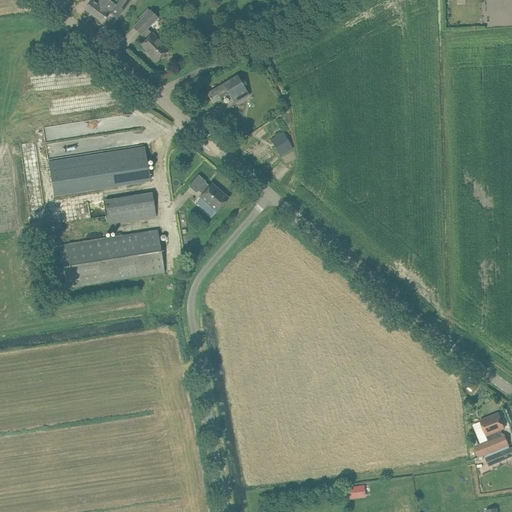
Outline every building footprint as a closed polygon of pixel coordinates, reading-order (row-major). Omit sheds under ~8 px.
[(123,10),(115,5),(108,0),(92,0),(85,9),(102,22),(109,13),(117,18),(123,10)] [(118,0),(115,5),(123,10),(130,0),(118,0)] [(169,50),(162,43),(152,33),(147,28),(157,18),(150,10),(133,27),(140,35),(142,33),(147,38),(140,45),(151,55),(149,56),(156,62),(169,50)] [(238,75),(207,93),(212,103),(228,94),(234,104),(249,95),(238,75)] [(74,76),(27,79),(28,91),(38,90),(38,92),(42,91),(42,90),(75,87),(74,76)] [(283,132),(270,140),(280,156),(292,148),(283,133),(283,132)] [(145,147),(49,162),(54,195),(150,180),(149,175),(145,147)] [(215,211),(216,212),(228,198),(227,197),(227,195),(224,192),(222,192),(211,183),(209,186),(204,182),(205,181),(198,175),(189,186),(196,192),(198,190),(202,194),(199,197),(206,203),(208,202),(217,210),(215,211)] [(108,224),(146,218),(156,216),(152,193),(104,201),(108,224)] [(86,209),(74,211),(75,218),(87,216),(86,209)] [(66,288),(155,274),(165,272),(158,230),(59,246),(66,288)] [(478,387),(471,383),(466,392),(473,397),(478,387)] [(491,427),(481,431),(486,442),(475,447),(479,457),(508,445),(504,435),(501,436),(498,428),(510,422),(506,413),(488,421),(491,427)] [(500,453),(486,459),(489,466),(503,460),(511,456),(511,447),(509,449),(500,453)] [(363,486),(346,488),(347,499),(364,497),(363,486)]
